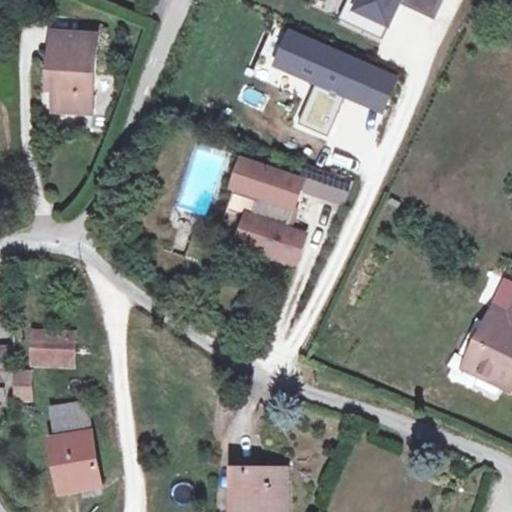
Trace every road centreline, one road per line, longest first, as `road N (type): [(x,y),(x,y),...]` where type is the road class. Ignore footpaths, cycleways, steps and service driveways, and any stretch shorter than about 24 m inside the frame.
road 1 (residential): [(52,242),(82,250),(231,349),(511,471)]
road 2 (residential): [(52,242),(112,173),(188,0)]
